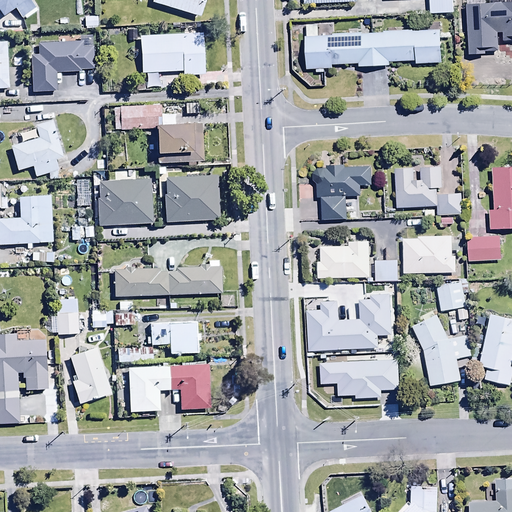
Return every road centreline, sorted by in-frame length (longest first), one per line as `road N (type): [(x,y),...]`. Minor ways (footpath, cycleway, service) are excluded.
road 1 (secondary): [(277,446),(261,129)]
road 2 (tertiary): [(0,460),(277,446)]
road 3 (residential): [(511,123),(261,129)]
road 4 (residential): [(277,446),(511,437)]
road 5 (secondary): [(261,129),(254,0)]
